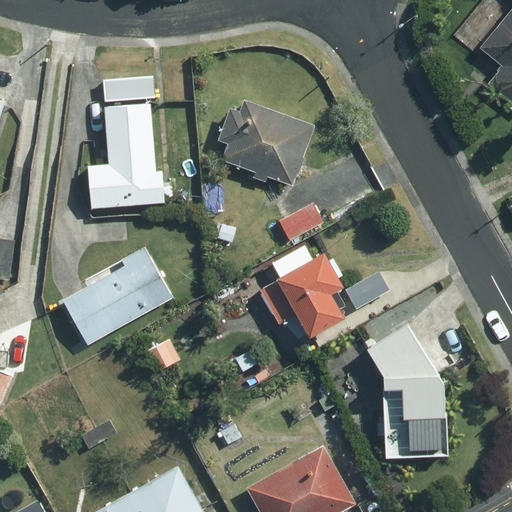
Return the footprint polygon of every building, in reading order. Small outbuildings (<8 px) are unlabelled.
[(511,3),(476,48),(498,66),(484,84),(511,106),(511,3)] [(0,69),(0,90),(3,92),(10,73),(0,69)] [(155,76),(108,80),(109,100),(157,97),(155,76)] [(0,126),(8,102),(0,99),(0,126)] [(317,124),(251,99),(246,112),(236,108),(224,138),(233,141),(227,157),(259,169),(257,175),(267,179),(269,173),(295,182),(299,172),(301,173),(307,155),(305,154),(317,124)] [(152,105),(110,107),(114,164),(93,166),(96,204),(165,200),(163,172),(156,172),(152,105)] [(313,203),(281,220),(290,238),(323,221),(313,203)] [(239,229),(224,225),(220,237),(235,241),(239,229)] [(23,238),(0,234),(0,276),(16,279),(23,238)] [(68,303),(90,343),(173,297),(147,250),(127,262),(130,268),(68,303)] [(327,252),(264,287),(283,322),(301,312),(314,334),(347,316),(335,293),(346,287),(327,252)] [(347,290),(357,308),(390,288),(381,271),(347,290)] [(406,325),(368,349),(386,376),(386,379),(388,457),(449,455),(446,384),(445,382),(442,377),(441,377),(408,323),(406,325)] [(175,336),(150,349),(161,371),(186,358),(175,336)] [(238,357),(245,371),(261,362),(253,349),(238,357)] [(0,405),(6,402),(16,376),(1,370),(0,367),(0,405)] [(96,426),(104,441),(118,433),(110,419),(96,426)] [(236,423),(222,431),(229,444),(243,436),(236,423)] [(104,441),(96,426),(83,434),(91,448),(104,441)] [(329,446),(253,488),(266,511),(344,511),(360,503),(329,446)] [(131,494),(141,511),(208,511),(182,465),(131,494)] [(141,511),(131,494),(99,511),(141,511)]
